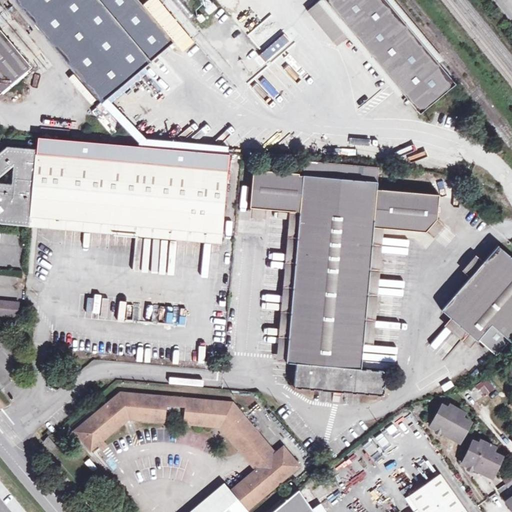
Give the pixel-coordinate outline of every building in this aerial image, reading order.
[(13,0),(101,104),(163,52),(173,43),(137,0),(13,0)] [(322,0),(419,115),(455,85),(457,82),(388,0),(322,0)] [(211,1),(203,9),(208,15),(216,8),(211,1)] [(0,93),(32,67),(0,29),(0,28),(0,93)] [(221,234),(227,171),(35,154),(36,149),(7,146),(0,152),(0,223),(29,227),(30,217),(221,234)] [(304,160),(303,174),(376,181),(377,167),(304,160)] [(376,181),(303,174),(298,174),(298,173),(253,169),(250,207),(299,211),(286,362),(296,363),(294,388),(322,390),(383,396),(386,371),(361,369),(374,228),(426,232),(436,219),(439,194),(377,188),(377,181),(376,181)] [(30,217),(29,227),(221,243),(221,234),(30,217)] [(510,341),(511,343),(511,341),(511,257),(497,245),(440,309),(477,340),(497,356),(510,341)] [(75,315),(124,322),(127,299),(93,294),(92,297),(78,295),(75,315)] [(0,314),(17,316),(19,302),(0,300),(0,314)] [(481,397),(494,387),(485,376),(473,387),(481,397)] [(444,391),(454,385),(450,380),(441,385),(444,391)] [(241,450),(259,435),(238,409),(233,402),(121,393),(74,432),(91,451),(126,421),(134,419),(164,421),(166,405),(186,406),(184,423),(217,426),(222,428),(241,450)] [(439,426),(437,429),(444,433),(457,440),(460,434),(463,435),(470,422),(461,417),(463,413),(449,405),(447,408),(440,405),(432,422),(439,426)] [(391,453),(406,443),(394,424),(378,434),(391,453)] [(259,435),(241,450),(248,459),(266,442),(259,435)] [(51,452),(56,446),(49,437),(43,442),(51,452)] [(473,441),(464,459),(471,462),(468,467),(469,467),(472,469),(478,472),(480,469),(490,475),(493,468),(496,469),(502,457),(493,452),(495,447),(481,440),(479,444),(473,441)] [(266,442),(248,459),(256,468),(230,491),(224,485),(191,511),(247,511),(246,510),(291,472),(275,453),(266,442)] [(284,445),(275,453),(291,472),(300,465),(284,445)] [(105,464),(110,471),(117,466),(112,459),(105,464)] [(467,511),(440,473),(409,495),(418,508),(412,511),(467,511)] [(511,480),(499,490),(511,508),(511,480)] [(314,511),(299,489),(271,511),(314,511)]
